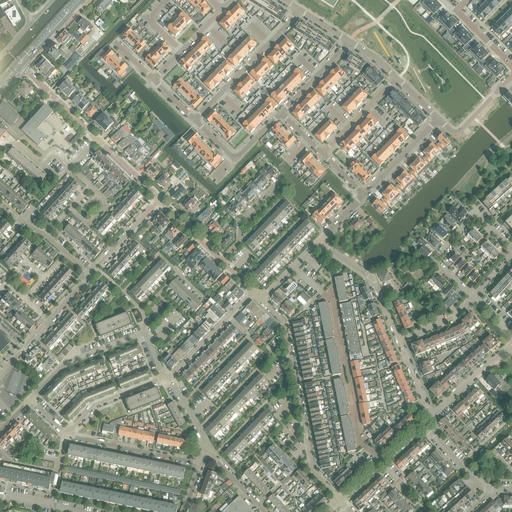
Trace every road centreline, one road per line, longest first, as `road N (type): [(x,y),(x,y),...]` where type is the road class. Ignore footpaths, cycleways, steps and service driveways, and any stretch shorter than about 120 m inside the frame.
road 1 (residential): [(339,500),(311,464),(284,322),(261,299)]
road 2 (residential): [(163,377),(143,332),(65,363),(31,399)]
road 3 (residential): [(511,249),(476,213),(432,259),(473,296)]
road 4 (residential): [(362,445),(333,302),(322,293)]
road 5 (residential): [(297,9),(194,119)]
road 6 (residential): [(201,464),(66,434)]
road 7 (residential): [(0,374),(89,275)]
road 8 (residential): [(194,119),(236,157),(281,112)]
